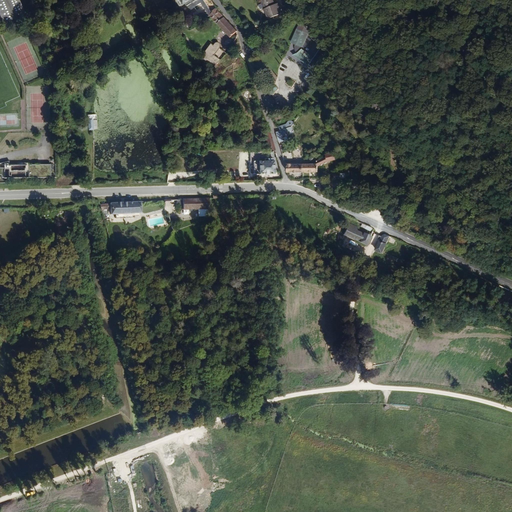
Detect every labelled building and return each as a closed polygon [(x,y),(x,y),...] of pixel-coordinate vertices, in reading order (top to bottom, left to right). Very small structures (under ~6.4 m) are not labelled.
[(23,15),(16,0),(0,0),(0,25),(2,24),(23,15)] [(203,1),(204,0),(179,0),(183,4),(184,3),(189,10),(200,3),(203,1)] [(281,13),(277,3),(274,4),(272,0),(262,0),(265,8),(264,9),(268,19),(281,13)] [(211,12),(203,1),(200,3),(208,15),(211,12)] [(213,20),(220,14),(215,9),(211,12),(208,15),(213,20)] [(237,31),(220,14),(213,20),(230,38),(237,31)] [(315,63),(304,53),(303,54),(303,52),(304,50),(305,51),(314,32),(304,27),(295,45),(300,48),(299,50),(299,52),(299,54),(299,55),(296,57),(313,73),(319,67),(320,69),(334,54),(328,49),(315,63)] [(213,59),(219,53),(220,51),(220,50),(220,48),(219,47),(217,47),(216,47),(214,48),(211,47),(200,60),(212,71),(220,64),(213,59)] [(290,78),(285,83),(291,87),(295,82),(290,78)] [(273,150),(267,130),(261,132),(267,152),(273,150)] [(284,133),(283,131),(281,132),(275,134),(277,140),(281,138),(285,137),(284,133)] [(319,168),(338,159),(334,152),(326,156),(327,157),(317,162),(313,163),(312,164),(310,164),(303,165),(304,174),(319,174),(319,168)] [(273,174),(272,160),(268,160),(268,158),(265,159),(265,160),(258,161),(258,162),(255,162),(255,164),(249,164),(250,175),(273,174)] [(303,165),(310,164),(309,161),(297,162),(293,163),(293,161),(283,162),(285,165),(287,165),(287,174),(304,174),(303,165)] [(41,179),(41,175),(49,175),(49,166),(7,167),(7,163),(0,164),(0,177),(3,177),(2,180),(41,179)] [(189,180),(189,172),(176,173),(176,183),(182,183),(182,180),(189,180)] [(207,209),(206,199),(198,199),(183,200),(182,210),(207,209)] [(141,214),(140,202),(98,204),(99,208),(95,212),(98,213),(101,212),(102,210),(109,210),(109,216),(115,216),(115,218),(124,217),(124,215),(141,214)] [(366,241),(372,227),(363,223),(360,229),(344,222),(341,230),(366,241)] [(382,249),(389,234),(381,231),(374,245),(382,249)] [(342,244),(348,247),(350,241),(344,238),(342,244)]
